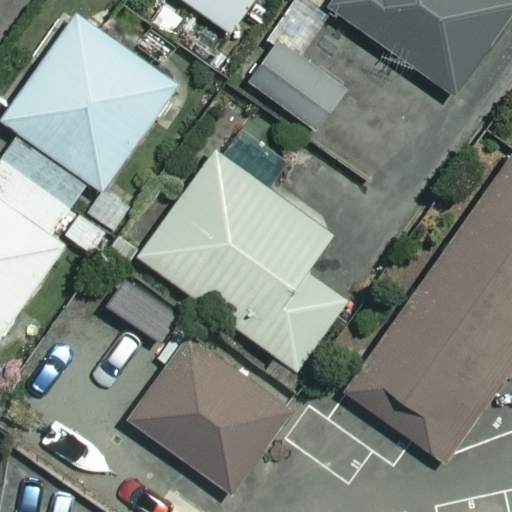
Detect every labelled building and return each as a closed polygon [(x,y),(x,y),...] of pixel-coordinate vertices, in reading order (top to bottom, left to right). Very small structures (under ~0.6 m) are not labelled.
[(194,0),(239,32),(261,0),(194,0)] [(342,17),(315,0),(304,0),(253,78),(359,147),(383,110),(312,63),(342,17)] [(511,33),(511,0),(348,0),(343,8),(466,97),(511,33)] [(192,89),(92,15),(15,121),(115,194),(192,89)] [(66,235),(99,189),(29,138),(0,177),(0,349),(77,243),(66,235)] [(346,237),(228,153),(152,261),(309,372),(358,302),(319,275),(346,237)] [(511,356),(511,168),(346,411),(434,470),(511,356)] [(298,405),(198,336),(139,420),(239,490),(298,405)] [(0,511),(55,511),(55,487),(55,461),(0,460),(0,511)]
